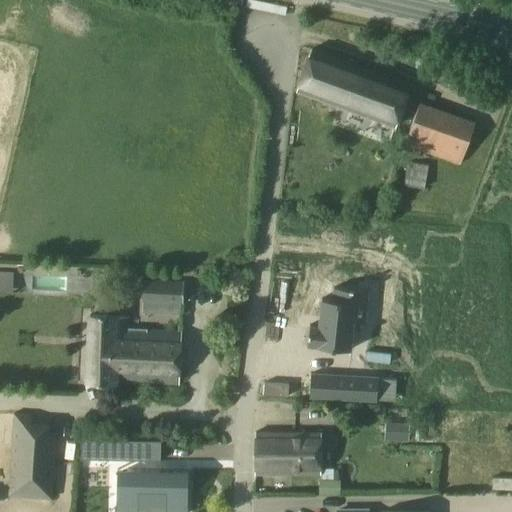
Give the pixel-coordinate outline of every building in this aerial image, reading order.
[(287,8),(247,0),(246,0),(245,9),(285,17),(285,16),(287,8)] [(336,123),(389,143),(411,86),(312,49),(297,91),(342,108),(336,123)] [(404,145),(460,165),(475,122),(420,103),(404,145)] [(404,185),(425,189),(429,166),(408,162),(404,185)] [(0,291),(15,292),(16,270),(0,270),(0,291)] [(184,305),(186,284),(145,281),(144,302),(184,305)] [(310,325),(308,345),(317,346),(351,350),(354,320),(365,321),(368,291),(334,288),(333,300),(322,298),(319,326),(310,325)] [(128,318),(90,315),(86,383),(116,385),(116,382),(179,386),(182,332),(127,329),(128,318)] [(448,356),(447,388),(495,390),(496,358),(448,356)] [(335,383),(333,401),(354,403),(356,385),(335,383)] [(29,415),(14,414),(8,497),(50,500),(55,433),(28,432),(29,415)] [(388,421),(387,439),(413,440),(413,421),(388,421)] [(254,475),(321,475),(321,433),(255,433),(254,475)] [(161,461),(161,441),(81,439),(81,459),(161,461)] [(186,511),(187,469),(174,469),(174,473),(168,473),(168,469),(126,468),(126,472),(118,472),(118,511),(131,511),(137,511),(138,500),(167,501),(166,511),(186,511)] [(210,511),(209,487),(199,487),(199,511),(210,511)]
